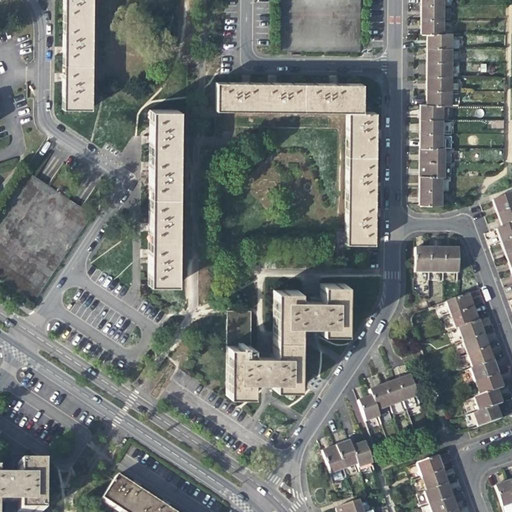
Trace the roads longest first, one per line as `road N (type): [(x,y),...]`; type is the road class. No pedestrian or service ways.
road 1 (residential): [(34,0),(44,21),(44,118),(116,172),(119,187),(27,334)]
road 2 (residential): [(16,350),(247,506)]
road 3 (residential): [(255,481),(27,334)]
road 4 (residential): [(300,444),(390,301),(393,227)]
road 5 (residential): [(246,0),(246,60),(393,62)]
road 6 (residential): [(511,352),(464,226),(393,227)]
road 7 (residential): [(393,227),(393,62)]
